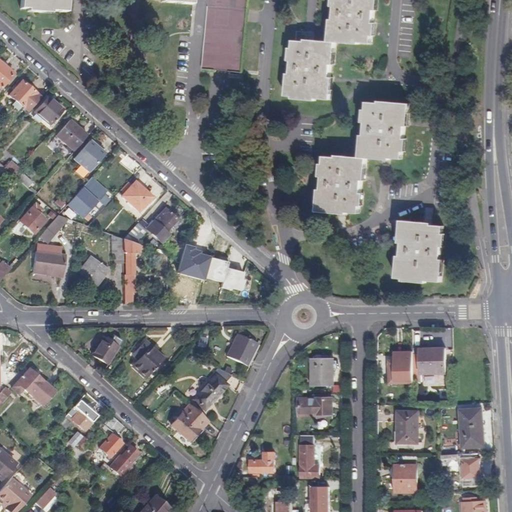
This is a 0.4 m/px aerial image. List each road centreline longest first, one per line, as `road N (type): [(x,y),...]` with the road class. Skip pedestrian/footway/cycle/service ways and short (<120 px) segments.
road 1 (residential): [(0,26),(285,278)]
road 2 (residential): [(271,0),(262,112),(285,278)]
road 3 (residential): [(286,315),(17,318)]
road 4 (residential): [(209,490),(17,318)]
road 5 (secondary): [(499,303),(510,511)]
road 6 (secondary): [(493,101),(486,157),(499,303)]
road 7 (residential): [(358,511),(358,314)]
road 8 (tertiary): [(209,490),(293,331)]
road 9 (secondary): [(511,246),(493,101)]
road 10 (tertiary): [(358,314),(499,303)]
